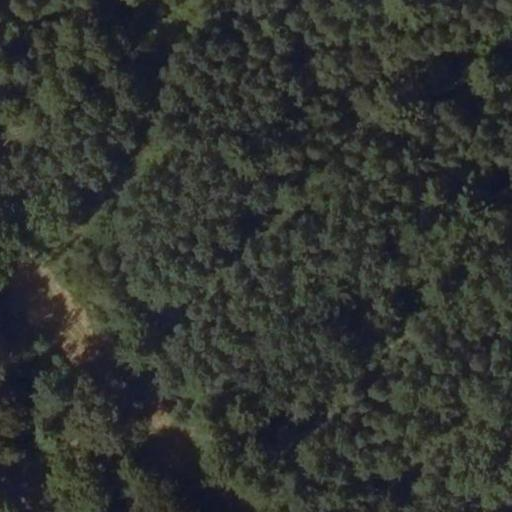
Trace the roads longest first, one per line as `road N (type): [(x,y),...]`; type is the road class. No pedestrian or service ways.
road 1 (track): [(159,432),(511,162)]
road 2 (track): [(159,432),(0,261)]
road 3 (track): [(159,432),(30,511)]
